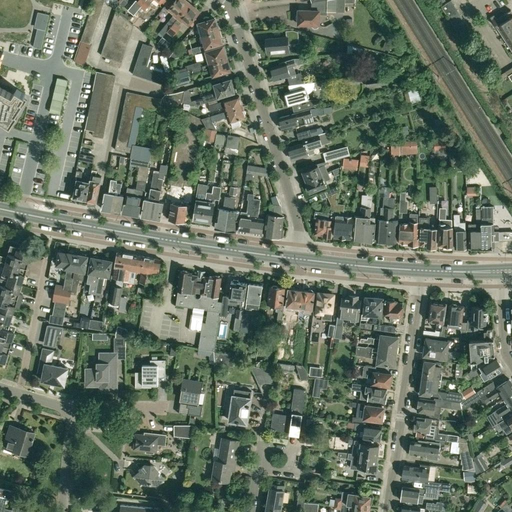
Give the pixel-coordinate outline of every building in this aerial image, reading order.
[(120,2),(117,0),(103,0),(114,9),(120,2)] [(146,0),(145,0),(140,6),(144,10),(150,3),(146,0)] [(163,35),(167,31),(189,3),(185,0),(175,0),(174,1),(173,0),(170,0),(167,5),(170,7),(169,8),(175,13),(159,32),(163,35)] [(311,24),(312,26),(313,28),(315,28),(317,28),(319,26),(319,24),(319,11),(327,11),(327,0),(322,0),(313,1),(313,10),(298,10),(298,14),(297,14),(296,16),(296,18),(297,19),(298,20),(298,24),(311,24)] [(353,0),(335,0),(335,12),(344,12),(345,3),(353,3),(353,0)] [(451,0),(449,0),(441,6),(444,11),(454,4),(451,0)] [(135,1),(127,11),(133,16),(140,6),(136,3),(137,3),(135,1)] [(100,12),(102,6),(93,3),(91,9),(100,12)] [(195,17),(200,11),(189,3),(167,31),(172,35),(180,26),(178,24),(182,20),(183,19),(189,24),(190,23),(192,25),(197,19),(195,17)] [(454,4),(444,11),(447,16),(457,10),(454,4)] [(99,17),(100,12),(91,9),(90,14),(99,17)] [(125,18),(118,12),(116,10),(113,19),(123,23),(125,18)] [(457,10),(447,16),(451,21),(461,15),(457,10)] [(504,34),(511,29),(511,11),(511,10),(496,19),(494,15),(490,17),(496,27),(498,25),(504,34)] [(34,42),(34,46),(42,47),(49,14),(38,11),(35,27),(38,27),(37,30),(34,42)] [(97,23),(99,17),(90,14),(88,20),(97,23)] [(461,15),(451,21),(454,26),(464,20),(461,15)] [(216,23),(215,18),(212,19),(211,17),(207,16),(205,17),(201,21),(202,22),(199,23),(202,35),(219,30),(217,23),(216,23)] [(134,25),(129,21),(125,18),(123,23),(122,27),(132,30),(134,25)] [(121,28),(122,27),(123,23),(113,19),(111,24),(121,28)] [(95,28),(97,23),(88,20),(86,25),(95,28)] [(464,20),(454,26),(457,31),(467,25),(464,20)] [(120,33),(120,32),(121,28),(111,24),(109,29),(120,33)] [(93,33),(95,28),(86,25),(84,30),(93,33)] [(467,25),(457,31),(460,36),(470,30),(467,25)] [(130,35),(132,30),(122,27),(121,28),(120,32),(130,35)] [(118,38),(118,37),(120,33),(109,29),(108,35),(118,38)] [(91,39),(93,33),(84,30),(82,36),(91,39)] [(222,43),(220,39),(222,38),(219,30),(202,35),(205,44),(192,48),(194,53),(206,49),(206,47),(222,43)] [(266,38),(267,53),(289,51),(288,44),(299,43),(298,32),(293,30),(286,31),(287,37),(266,38)] [(128,41),(130,35),(120,32),(120,33),(118,37),(128,41)] [(116,43),(118,38),(108,35),(106,40),(116,43)] [(90,44),(91,39),(82,36),(81,41),(82,41),(90,44)] [(127,46),(128,41),(118,37),(118,38),(116,43),(127,46)] [(115,48),(116,43),(106,40),(104,45),(115,48)] [(91,45),(90,44),(82,41),(80,47),(89,50),(91,45)] [(383,49),(389,51),(392,45),(386,42),(383,49)] [(125,51),(127,46),(116,43),(115,48),(125,51)] [(141,48),(151,52),(153,47),(143,43),(141,48)] [(113,53),(115,48),(104,45),(102,50),(113,53)] [(88,55),(89,50),(80,47),(78,52),(88,55)] [(226,58),(225,54),(223,47),(206,51),(208,58),(202,60),(202,61),(187,65),(188,69),(192,68),(226,58)] [(123,56),(125,51),(115,48),(113,53),(123,56)] [(150,57),(151,52),(141,48),(139,53),(150,57)] [(0,61),(3,51),(0,49),(0,117),(4,120),(11,125),(27,100),(23,98),(25,94),(17,89),(13,94),(9,92),(0,86),(0,61)] [(111,58),(113,53),(102,50),(101,55),(111,58)] [(86,60),(88,55),(78,52),(76,57),(86,60)] [(121,62),(123,56),(113,53),(111,58),(121,62)] [(148,62),(150,57),(139,53),(138,58),(148,62)] [(84,65),(86,60),(76,57),(75,61),(84,65)] [(119,67),(121,62),(111,58),(109,64),(119,67)] [(146,67),(148,62),(138,58),(136,63),(141,65),(146,67)] [(230,70),(228,62),(226,58),(192,68),(193,73),(211,68),(213,75),(230,70)] [(293,66),(306,62),(304,58),(294,58),(279,63),(280,65),(271,67),(275,80),(287,76),(290,85),(304,83),(301,72),(296,74),(293,66)] [(137,76),(141,65),(136,63),(132,74),(137,76)] [(143,77),(146,67),(141,65),(137,76),(143,77)] [(511,66),(495,78),(498,82),(508,75),(511,72),(511,66)] [(151,69),(146,67),(143,77),(148,79),(151,69)] [(153,81),(156,70),(151,69),(148,79),(153,81)] [(158,83),(161,72),(156,70),(153,81),(158,83)] [(103,83),(104,79),(105,73),(96,71),(94,81),(103,83)] [(178,85),(189,82),(186,71),(175,74),(178,85)] [(163,84),(166,74),(161,72),(158,83),(163,84)] [(166,74),(163,84),(168,86),(172,76),(166,74)] [(389,83),(388,77),(365,79),(366,86),(389,83)] [(67,80),(57,78),(55,91),(51,105),(62,107),(68,80),(67,80)] [(234,92),(233,87),(234,85),(233,81),(231,80),(231,79),(230,79),(211,85),(214,93),(195,99),(196,105),(226,96),(225,95),(234,92)] [(94,130),(95,124),(96,119),(97,113),(98,107),(99,102),(100,96),(102,90),(103,85),(103,83),(94,81),(93,91),(92,91),(87,116),(88,116),(85,128),(94,130)] [(288,91),(285,92),(288,103),(288,106),(292,105),(295,104),(295,107),(301,106),(302,109),(313,107),(315,108),(321,107),(321,104),(320,102),(317,100),(309,100),(306,93),(310,90),(313,86),(313,82),(304,83),(290,85),(291,90),(288,91)] [(419,85),(408,87),(411,103),(423,100),(419,85)] [(181,109),(182,102),(184,90),(176,93),(170,94),(165,94),(162,98),(160,105),(181,109)] [(137,100),(138,94),(127,91),(126,97),(137,100)] [(142,107),(144,95),(138,94),(137,100),(136,105),(136,106),(142,107)] [(148,108),(150,96),(144,95),(142,107),(148,108)] [(154,109),(156,97),(150,96),(148,108),(154,109)] [(227,111),(242,106),(242,105),(243,103),(242,101),(240,100),(239,96),(208,105),(210,110),(226,106),(227,110),(227,111)] [(136,105),(137,100),(126,97),(124,103),(136,105)] [(160,105),(162,98),(156,97),(154,109),(159,110),(160,105)] [(136,106),(136,105),(124,103),(123,109),(135,111),(136,106)] [(212,121),(229,116),(230,121),(231,121),(233,127),(240,125),(238,119),(245,117),(245,115),(246,114),(245,111),(243,111),(242,106),(227,111),(227,110),(210,115),(212,121)] [(330,108),(310,109),(312,116),(331,112),(330,108)] [(134,117),(135,111),(123,109),(122,115),(134,117)] [(179,111),(171,109),(170,113),(169,118),(177,120),(179,111)] [(310,109),(288,115),(279,117),(283,129),(288,128),(299,125),(313,121),(312,116),(310,109)] [(133,123),(134,117),(122,115),(121,120),(133,123)] [(210,116),(201,118),(206,129),(216,131),(216,130),(212,121),(210,115),(210,116)] [(131,129),(133,123),(121,120),(120,126),(131,129)] [(130,134),(131,129),(120,126),(118,132),(130,134)] [(297,132),(299,138),(323,132),(321,126),(310,129),(309,128),(297,132)] [(406,126),(399,128),(402,137),(408,135),(406,126)] [(214,140),(216,133),(216,131),(206,129),(205,139),(214,140)] [(129,140),(130,134),(118,132),(117,138),(129,140)] [(216,133),(214,140),(214,142),(224,144),(225,135),(216,133)] [(228,133),(226,146),(238,148),(240,135),(228,133)] [(313,147),(322,144),(330,142),(327,133),(303,140),(304,142),(289,147),(293,160),(314,153),(313,147)] [(444,139),(434,140),(434,148),(445,148),(444,139)] [(401,148),(415,148),(415,140),(401,140),(401,141),(401,148)] [(401,153),(401,148),(401,141),(391,145),(391,153),(401,153)] [(116,143),(115,149),(132,153),(134,147),(128,146),(116,143)] [(134,144),(134,147),(132,153),(131,158),(149,161),(152,147),(134,144)] [(326,161),(328,161),(349,155),(347,147),(324,153),(326,161)] [(343,158),(342,165),(341,167),(356,168),(357,159),(343,158)] [(303,172),(306,180),(325,172),(322,165),(329,163),(328,161),(326,161),(317,164),(318,166),(303,172)] [(148,166),(140,165),(138,179),(146,181),(148,166)] [(340,176),(341,167),(342,165),(332,169),(336,178),(340,176)] [(248,166),(247,173),(266,176),(266,177),(270,178),(266,169),(248,166)] [(90,183),(89,182),(80,181),(82,171),(77,170),(75,180),(77,181),(74,197),(80,198),(79,200),(85,202),(86,200),(87,200),(90,183)] [(156,189),(159,173),(159,171),(154,170),(150,193),(146,192),(145,199),(144,199),(142,216),(150,217),(156,189)] [(326,186),(324,180),(329,178),(327,172),(325,173),(325,172),(306,180),(305,180),(310,192),(326,186)] [(159,201),(161,190),(164,174),(159,173),(156,189),(150,217),(160,219),(163,202),(159,201)] [(90,183),(87,200),(88,200),(88,206),(95,206),(96,201),(97,202),(101,176),(91,175),(89,182),(90,183)] [(111,210),(116,183),(111,182),(109,193),(105,192),(102,209),(111,210)] [(116,183),(111,210),(120,212),(123,195),(119,194),(121,183),(116,183)] [(204,201),(205,201),(208,185),(198,183),(194,211),(195,211),(193,220),(201,221),(204,201)] [(339,184),(324,190),(327,196),(338,192),(339,184)] [(204,201),(201,221),(211,223),(215,199),(219,199),(221,187),(214,186),(212,196),(210,196),(209,202),(205,201),(204,201)] [(122,212),(139,215),(142,197),(141,197),(142,192),(140,192),(140,189),(127,187),(126,195),(125,195),(123,212),(122,212)] [(370,217),(371,207),(372,193),(368,192),(367,195),(363,239),(374,240),(375,223),(375,217),(370,217)] [(363,239),(367,195),(362,195),(361,216),(355,216),(353,238),(363,239)] [(217,208),(215,228),(225,229),(231,197),(225,196),(223,209),(217,208)] [(389,208),(389,196),(384,196),(383,219),(378,219),(377,240),(387,241),(389,208)] [(398,220),(393,220),(394,197),(389,196),(389,208),(387,241),(396,241),(398,220)] [(231,197),(225,229),(236,231),(239,211),(234,210),(236,198),(231,197)] [(190,200),(185,199),(182,199),(182,200),(173,199),(169,219),(171,221),(177,222),(179,220),(184,221),(186,212),(188,213),(189,206),(190,200)] [(257,218),(259,208),(260,200),(253,199),(253,201),(253,207),(250,233),(262,234),(264,219),(257,218)] [(253,207),(253,201),(247,200),(247,204),(248,206),(247,213),(241,212),(238,231),(250,233),(253,207)] [(405,200),(399,200),(399,212),(406,212),(407,200),(405,200)] [(336,212),(336,203),(331,203),(330,213),(316,211),(315,217),(316,217),(314,233),(323,234),(323,235),(332,236),(334,213),(336,212)] [(336,203),(336,212),(337,214),(336,225),(335,225),(334,236),(351,238),(352,225),(353,217),(343,216),(344,204),(336,203)] [(275,208),(275,204),(270,204),(269,214),(267,214),(264,235),(273,236),(276,215),(274,215),(275,208)] [(281,205),(279,205),(275,204),(275,208),(274,215),(276,215),(273,236),(281,237),(283,236),(284,229),(282,228),(284,216),(283,216),(281,205)] [(481,206),(481,208),(482,208),(482,218),(482,248),(494,247),(494,240),(499,240),(499,231),(494,231),(494,223),(487,223),(487,219),(492,216),(487,206),(481,206)] [(469,248),(482,248),(482,218),(482,208),(481,208),(477,208),(478,224),(469,224),(469,248)] [(417,228),(417,222),(418,213),(410,213),(410,223),(401,223),(400,242),(409,242),(408,244),(418,245),(419,230),(417,228)] [(455,214),(455,248),(466,248),(466,229),(467,222),(461,222),(461,214),(455,214)] [(437,222),(429,222),(429,218),(420,218),(420,220),(419,227),(421,228),(420,244),(427,245),(427,246),(436,246),(437,222)] [(446,219),(445,219),(440,219),(439,244),(443,245),(443,247),(453,247),(452,226),(452,219),(446,219)] [(10,245),(6,257),(0,254),(0,261),(4,263),(18,267),(20,261),(27,263),(30,254),(17,250),(18,248),(10,245)] [(124,280),(128,253),(118,251),(113,277),(118,278),(118,279),(124,280)] [(71,288),(72,283),(77,254),(68,252),(67,253),(59,252),(56,265),(65,266),(64,268),(69,269),(67,282),(66,287),(56,285),(54,293),(70,295),(72,288),(71,288)] [(136,271),(139,255),(128,253),(124,280),(130,281),(131,270),(136,271)] [(77,254),(72,283),(78,284),(80,271),(85,272),(88,256),(77,254)] [(145,284),(150,257),(139,255),(136,271),(141,272),(139,283),(145,284)] [(95,294),(96,292),(102,259),(92,257),(89,273),(87,283),(90,284),(88,293),(95,294)] [(158,275),(159,268),(161,259),(150,257),(145,284),(151,285),(153,274),(158,275)] [(96,292),(101,293),(104,275),(109,276),(112,260),(102,259),(96,292)] [(18,267),(4,263),(0,276),(0,278),(21,285),(24,275),(17,273),(19,267),(18,267)] [(202,322),(198,348),(214,351),(220,312),(221,306),(222,302),(217,301),(218,296),(219,296),(222,277),(213,275),(213,277),(204,276),(204,271),(205,272),(205,271),(198,270),(199,271),(198,275),(189,274),(189,272),(181,270),(180,274),(179,275),(180,276),(179,283),(177,284),(178,286),(178,289),(176,305),(184,306),(185,302),(200,304),(201,302),(208,303),(207,310),(205,323),(202,322)] [(11,292),(18,294),(21,285),(0,278),(0,295),(9,298),(11,292)] [(222,302),(221,306),(228,307),(228,303),(237,305),(238,298),(242,299),(241,306),(244,306),(247,283),(245,283),(239,282),(238,279),(234,279),(232,281),(231,281),(229,296),(223,295),(222,302)] [(262,285),(249,283),(246,308),(251,309),(252,307),(259,309),(262,285)] [(108,302),(119,304),(122,286),(111,284),(108,302)] [(272,286),(271,286),(268,303),(276,304),(275,311),(278,311),(277,319),(282,320),(284,305),(282,305),(285,288),(278,287),(276,285),(274,284),(272,286)] [(300,307),(302,290),(296,289),(294,287),(292,287),(290,288),(289,288),(286,311),(293,312),(294,306),(300,307)] [(312,314),(312,308),(314,291),(313,291),(312,289),(309,289),(307,291),(302,290),(300,307),(305,307),(304,313),(312,314)] [(331,319),(332,311),(334,294),(333,294),(319,292),(317,311),(316,318),(322,318),(331,319)] [(69,303),(70,295),(54,293),(53,300),(55,301),(67,303),(69,303)] [(9,298),(0,295),(0,311),(11,315),(14,306),(7,304),(9,298)] [(338,316),(351,317),(350,320),(358,320),(360,300),(357,299),(358,296),(349,295),(349,299),(343,298),(342,305),(340,305),(338,316)] [(380,298),(366,297),(364,314),(361,313),(361,318),(367,319),(368,314),(381,315),(382,300),(380,300),(380,298)] [(402,317),(403,303),(396,303),(396,301),(394,301),(394,299),(387,298),(387,300),(385,300),(384,310),(391,311),(390,321),(400,322),(400,316),(402,317)] [(65,310),(67,303),(55,301),(54,308),(65,310)] [(446,304),(439,303),(438,302),(434,301),(433,302),(431,302),(429,320),(436,321),(435,329),(441,330),(440,337),(443,337),(445,336),(446,326),(442,325),(446,304)] [(464,306),(457,305),(456,303),(453,303),(451,304),(451,305),(450,304),(447,326),(461,328),(460,330),(466,331),(466,330),(467,322),(462,321),(464,306)] [(487,307),(485,306),(483,304),(481,304),(479,306),(472,306),(472,307),(469,307),(468,315),(468,322),(467,322),(466,330),(471,331),(471,328),(484,329),(485,329),(485,328),(487,307)] [(64,317),(65,310),(54,308),(52,315),(64,317)] [(11,315),(0,311),(0,328),(4,330),(6,324),(9,325),(11,315)] [(64,317),(52,315),(50,314),(49,322),(63,325),(64,317)] [(75,320),(74,325),(88,327),(89,318),(82,317),(81,321),(75,320)] [(89,328),(102,330),(103,321),(90,319),(89,328)] [(336,323),(336,324),(334,337),(341,338),(343,324),(341,324),(336,323)] [(63,327),(48,325),(47,333),(62,336),(63,327)] [(116,334),(116,346),(126,346),(126,341),(128,329),(118,326),(116,334)] [(472,364),(474,366),(486,359),(486,358),(489,357),(489,355),(495,354),(493,327),(485,328),(485,329),(484,329),(485,339),(470,340),(472,364)] [(4,330),(0,328),(0,342),(3,343),(4,340),(11,342),(14,332),(4,330)] [(398,337),(388,335),(381,334),(381,339),(368,337),(368,339),(361,338),(361,341),(380,344),(397,346),(398,337)] [(448,341),(436,339),(426,338),(425,346),(447,350),(448,344),(454,345),(454,340),(448,339),(448,341)] [(178,345),(172,344),(170,354),(176,356),(178,345)] [(395,356),(397,346),(380,344),(379,348),(367,346),(366,348),(357,346),(356,350),(395,356)] [(446,355),(447,350),(425,346),(424,354),(445,358),(445,359),(451,360),(452,356),(446,355)] [(43,373),(42,380),(51,382),(51,381),(55,382),(55,383),(64,385),(68,368),(50,364),(53,351),(43,348),(38,372),(43,373)] [(394,365),(395,356),(356,350),(355,355),(378,358),(377,363),(394,365)] [(235,355),(214,351),(214,363),(233,366),(235,355)] [(97,370),(87,370),(87,382),(94,382),(94,385),(101,385),(101,391),(116,391),(116,354),(104,354),(104,364),(98,364),(98,369),(97,369),(97,370)] [(491,376),(494,374),(503,368),(497,359),(494,361),(492,358),(478,367),(482,373),(480,374),(484,380),(490,376),(491,376)] [(135,374),(135,387),(151,387),(151,385),(158,385),(158,367),(165,367),(165,360),(152,360),(152,364),(143,364),(143,374),(135,374)] [(434,362),(425,360),(423,360),(422,367),(424,367),(423,376),(439,378),(440,366),(434,365),(434,362)] [(289,364),(276,362),(275,369),(288,371),(289,364)] [(301,380),(308,378),(306,370),(303,365),(295,364),(301,380)] [(250,365),(259,385),(265,382),(272,383),(274,369),(250,365)] [(374,378),(373,383),(390,386),(392,373),(376,371),(377,367),(364,365),(362,376),(374,378)] [(478,373),(475,368),(467,373),(470,378),(478,373)] [(420,386),(419,393),(434,395),(434,396),(439,396),(439,399),(461,402),(461,401),(461,393),(449,391),(449,393),(440,392),(440,391),(437,391),(439,378),(423,376),(421,386),(420,386)] [(203,382),(183,378),(181,388),(183,388),(180,402),(187,404),(187,407),(189,407),(188,414),(201,416),(203,405),(198,405),(200,391),(202,391),(203,382)] [(328,379),(315,378),(313,396),(319,397),(320,388),(326,389),(328,379)] [(503,399),(511,393),(511,382),(510,379),(501,384),(496,387),(492,381),(474,393),(466,398),(461,401),(462,408),(479,398),(486,393),(490,399),(500,393),(503,399)] [(367,385),(361,384),(353,383),(352,388),(361,389),(360,398),(385,402),(385,400),(387,399),(387,396),(386,394),(387,387),(367,385)] [(276,430),(288,432),(299,433),(306,390),(294,388),(290,415),(273,413),(271,427),(270,429),(276,430)] [(466,398),(474,393),(472,388),(463,393),(466,398)] [(233,395),(229,420),(247,423),(251,391),(243,390),(242,397),(233,395)] [(510,415),(507,411),(510,409),(511,409),(511,408),(511,393),(503,399),(506,404),(496,410),(497,411),(493,413),(498,422),(510,415)] [(417,401),(417,404),(418,406),(418,411),(433,413),(434,405),(462,409),(461,402),(439,399),(435,398),(434,400),(419,398),(419,399),(417,401)] [(372,404),(353,401),(352,401),(352,406),(363,408),(363,410),(365,410),(364,417),(364,418),(382,420),(382,419),(384,418),(384,415),(383,414),(384,407),(372,405),(372,404)] [(511,414),(510,415),(498,422),(494,425),(496,429),(501,426),(502,428),(511,423),(511,425),(511,414)] [(437,433),(438,425),(439,419),(426,417),(426,418),(416,417),(416,423),(414,424),(414,428),(415,429),(414,430),(428,432),(428,434),(429,434),(429,437),(458,441),(458,436),(437,433)] [(366,422),(363,422),(355,421),(353,429),(357,429),(356,437),(380,440),(380,439),(381,438),(382,434),(380,434),(381,427),(365,425),(366,422)] [(191,436),(193,425),(176,425),(176,434),(191,436)] [(32,437),(31,437),(33,431),(18,427),(16,434),(8,432),(3,448),(26,455),(30,439),(31,440),(32,437)] [(467,434),(470,440),(476,436),(472,431),(467,434)] [(165,445),(166,435),(149,433),(149,435),(136,434),(134,449),(146,450),(146,452),(153,453),(155,444),(165,445)] [(218,461),(215,460),(212,479),(229,481),(232,464),(235,464),(239,440),(222,438),(220,448),(218,461)] [(379,444),(369,443),(358,441),(359,439),(349,438),(348,444),(352,444),(351,453),(377,456),(379,444)] [(410,453),(420,454),(427,455),(427,458),(437,459),(439,443),(427,441),(426,441),(418,440),(418,442),(412,441),(411,447),(410,448),(409,451),(410,452),(410,453)] [(458,447),(460,447),(459,453),(460,453),(460,457),(473,458),(470,443),(459,441),(458,447)] [(351,453),(349,453),(339,451),(338,457),(348,458),(352,459),(351,468),(358,469),(358,467),(371,469),(371,471),(377,471),(378,465),(376,465),(377,456),(351,453)] [(511,462),(511,454),(502,461),(506,467),(511,462)] [(488,467),(481,455),(474,460),(481,472),(488,467)] [(164,478),(154,465),(145,464),(140,469),(141,470),(135,475),(141,482),(157,484),(164,478)] [(451,485),(428,481),(430,465),(421,464),(420,467),(404,465),(402,478),(424,481),(423,487),(426,487),(439,489),(450,490),(451,485)] [(468,471),(463,472),(464,480),(468,480),(468,481),(474,480),(473,471),(468,471)] [(284,490),(283,490),(284,485),(279,485),(279,484),(277,483),(276,484),(271,483),(271,488),(270,488),(267,507),(281,509),(284,490)] [(426,489),(413,487),(403,486),(401,500),(417,502),(422,502),(423,494),(425,495),(425,496),(438,497),(439,489),(426,487),(426,489)] [(20,508),(24,493),(0,487),(0,511),(17,511),(18,507),(20,508)] [(334,508),(340,509),(341,504),(370,508),(372,496),(349,493),(348,500),(342,499),(342,498),(336,497),(335,499),(334,506),(334,508)] [(303,511),(305,499),(298,498),(296,511),(303,511)] [(511,511),(511,505),(508,500),(501,507),(506,511),(511,511)] [(427,502),(426,507),(441,510),(442,502),(436,502),(436,503),(427,502)]
